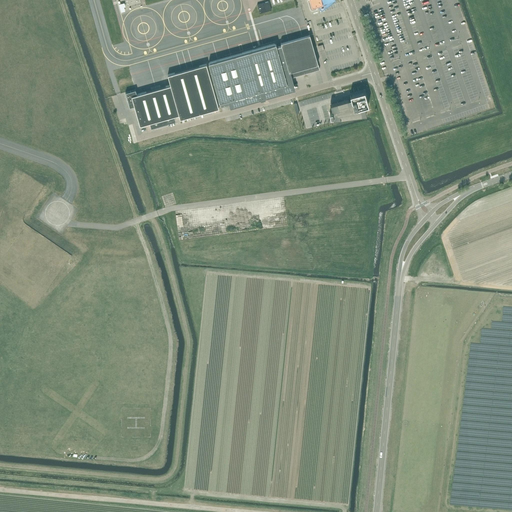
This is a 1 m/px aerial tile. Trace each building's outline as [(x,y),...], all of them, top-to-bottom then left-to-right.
[(307,0),(310,8),(310,9),(311,10),(312,10),(313,10),(317,9),(315,9),(313,3),(317,2),(321,7),(331,0),(307,0)] [(264,3),(257,5),(259,13),(271,10),(270,6),(269,1),(264,3)] [(319,69),(310,35),(309,34),(280,42),(281,43),(288,70),(290,74),(291,77),(304,74),(304,73),(306,72),(306,73),(319,69)] [(290,74),(288,70),(281,43),(276,44),(275,44),(275,43),(209,62),(210,62),(208,63),(221,107),(259,96),(288,88),(285,76),(290,74)] [(219,108),(208,70),(206,64),(168,75),(170,85),(137,94),(135,90),(126,92),(125,92),(128,102),(133,101),(140,125),(150,122),(151,126),(175,119),(174,115),(179,114),(180,118),(219,108)] [(333,120),(366,115),(365,109),(365,108),(365,107),(365,106),(368,105),(364,91),(350,95),(351,99),(344,100),(345,104),(345,105),(332,109),(332,107),(331,108),(332,110),(332,112),(329,113),(330,118),(333,117),(333,120)]
